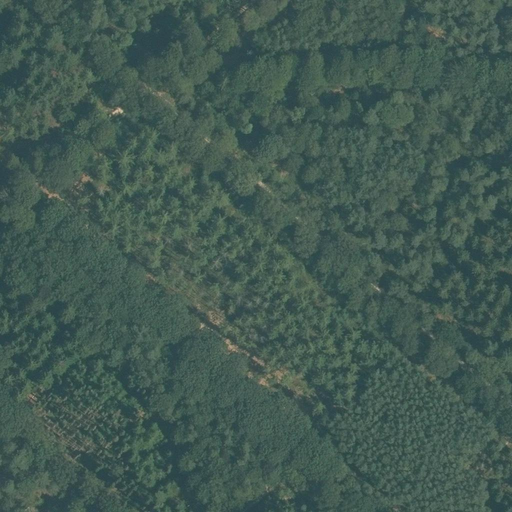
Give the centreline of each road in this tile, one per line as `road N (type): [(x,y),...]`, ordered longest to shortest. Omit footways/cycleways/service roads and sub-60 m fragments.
road 1 (track): [(49,0),(511,406)]
road 2 (track): [(295,456),(15,200)]
road 3 (track): [(168,71),(256,78),(375,68),(511,80)]
road 4 (track): [(0,212),(254,0)]
road 5 (track): [(97,511),(0,420)]
